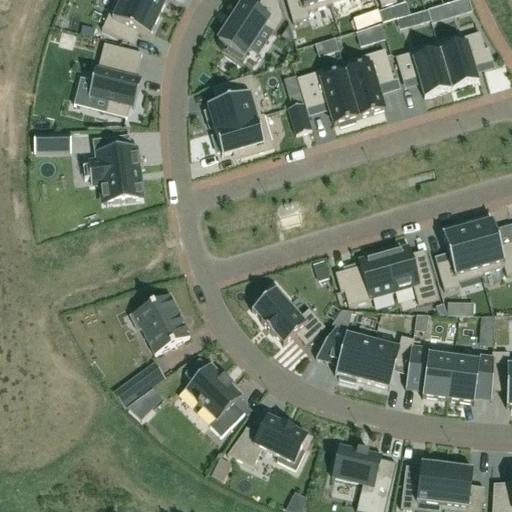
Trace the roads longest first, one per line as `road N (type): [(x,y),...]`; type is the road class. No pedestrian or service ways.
road 1 (residential): [(511,435),(409,423),(321,399),(266,364),(228,322),(207,272)]
road 2 (residential): [(511,105),(187,204)]
road 3 (residential): [(511,184),(207,272)]
road 4 (residential): [(187,204),(176,109),(186,49),(210,0)]
